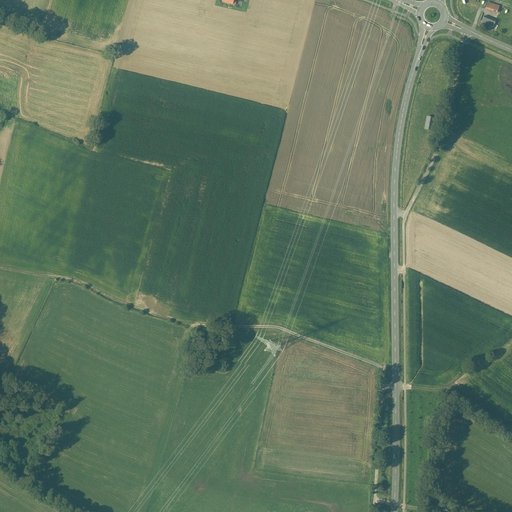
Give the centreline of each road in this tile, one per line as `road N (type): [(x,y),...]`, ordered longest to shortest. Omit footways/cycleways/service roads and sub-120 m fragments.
road 1 (secondary): [(394,511),(395,167),(428,27)]
road 2 (unclassified): [(188,326),(278,327),(378,365),(372,511)]
